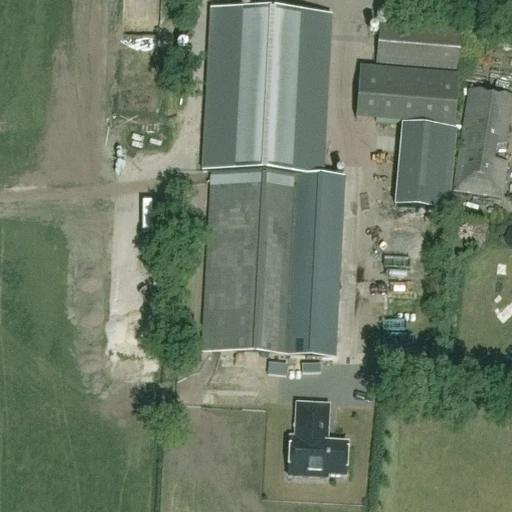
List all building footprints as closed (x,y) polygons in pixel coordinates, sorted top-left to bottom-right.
[(132,0),(133,27),(154,27),(153,0),(132,0)] [(335,362),(344,199),(314,198),(321,19),(219,15),(200,355),(335,362)] [(455,71),(458,33),(379,27),(376,64),(455,71)] [(452,128),(452,127),(456,77),(359,69),(355,120),(452,128)] [(501,200),(507,165),(502,165),(494,164),(496,150),(505,146),(511,102),(511,98),(469,92),(452,192),(501,200)] [(394,209),(448,213),(455,132),(401,128),(394,209)] [(300,406),(296,406),(294,440),(290,439),(288,480),(327,482),(327,479),(345,480),(347,446),(326,445),(326,435),(327,435),(329,408),(324,408),(324,409),(300,408),(300,406)]
